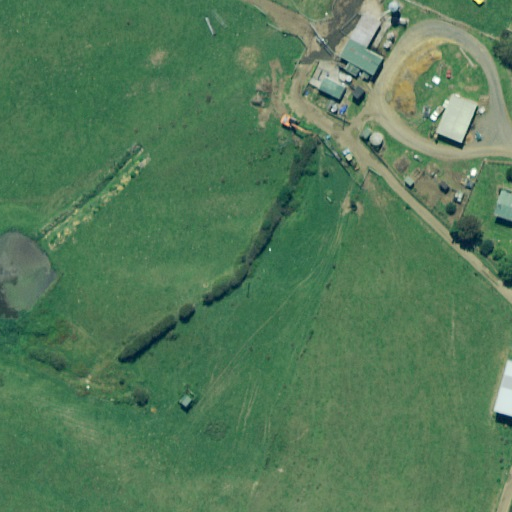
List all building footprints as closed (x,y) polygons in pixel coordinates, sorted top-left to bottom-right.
[(383,21),(366,11),(350,39),(368,49),(383,21)] [(350,73),(358,77),(369,82),(373,74),(375,76),(384,59),(351,43),(343,59),(354,64),(350,73)] [(353,88),(317,70),(310,85),(346,102),(353,88)] [(478,106),(453,96),(438,133),(463,143),(478,106)] [(380,132),(379,132),(377,132),(376,132),(375,132),(374,133),(373,134),(372,135),(371,136),(370,137),(370,138),(370,140),(370,141),(370,143),(371,144),(372,145),(373,146),(374,147),(375,147),(376,148),(378,148),(379,148),(381,147),(382,147),(383,146),(384,145),(385,144),(385,142),(386,141),(386,140),(386,138),(385,137),(385,136),(384,135),(383,134),(382,133),(380,132)] [(447,191),(425,173),(413,187),(435,205),(447,191)] [(511,193),(504,191),(497,217),(511,220),(511,193)] [(511,361),(496,411),(511,416),(511,361)]
